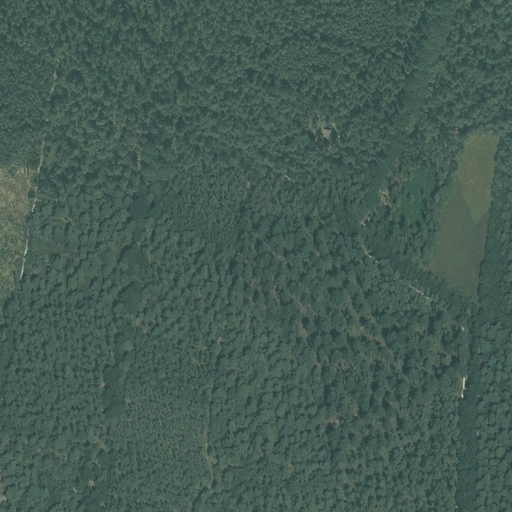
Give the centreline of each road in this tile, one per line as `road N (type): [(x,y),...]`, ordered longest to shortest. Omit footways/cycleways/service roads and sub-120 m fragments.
road 1 (track): [(474,511),(490,323),(359,229)]
road 2 (track): [(5,376),(60,61)]
road 3 (track): [(393,135),(445,0)]
